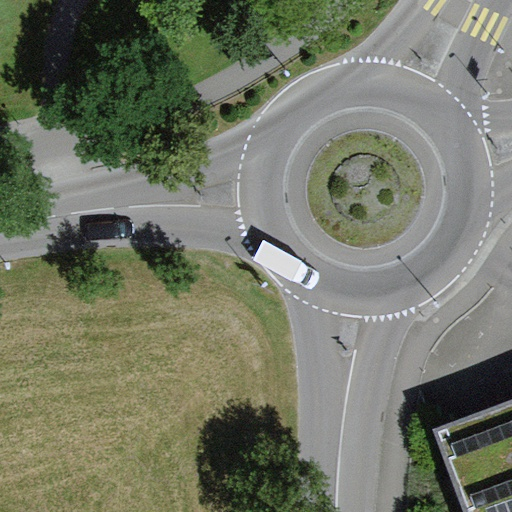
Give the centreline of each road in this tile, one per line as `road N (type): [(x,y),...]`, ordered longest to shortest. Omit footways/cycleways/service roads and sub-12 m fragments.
road 1 (tertiary): [(263,191),(0,227)]
road 2 (primary): [(338,511),(343,410),(365,286)]
road 3 (primary): [(411,94),(363,83),(302,105),(272,143),(263,191)]
road 4 (primary): [(365,286),(415,273),(453,236),(464,206),(463,157)]
road 5 (primary): [(263,191),(289,253),(331,281),(365,286)]
